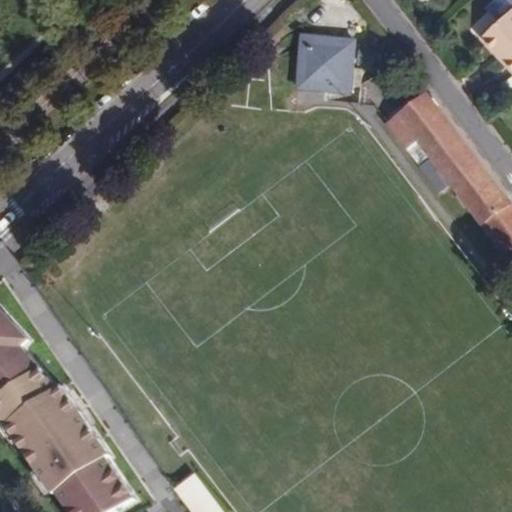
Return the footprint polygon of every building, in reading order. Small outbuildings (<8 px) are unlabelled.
[(511,10),(486,35),(508,59),(505,62),(511,68),(511,10)] [(359,29),(305,24),(304,31),(299,31),(295,78),(301,79),(301,91),(350,96),(350,91),(357,92),(363,38),(358,36),(359,29)] [(508,59),(486,35),(483,38),(505,62),(508,59)] [(511,250),(511,205),(429,96),(390,126),(409,150),(419,142),(432,159),(452,185),(507,254),(511,250)] [(452,185),(432,159),(420,168),(440,194),(452,185)] [(0,394),(2,396),(0,398),(0,404),(58,493),(61,491),(74,511),(119,511),(139,500),(110,458),(113,456),(66,385),(60,389),(45,367),(25,346),(33,340),(0,303),(0,394)] [(219,511),(195,480),(179,491),(194,511),(219,511)]
